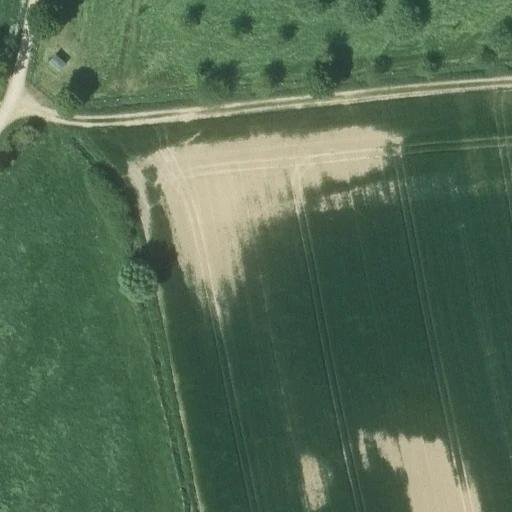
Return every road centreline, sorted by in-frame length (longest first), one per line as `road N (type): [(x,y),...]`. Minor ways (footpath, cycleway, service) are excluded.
road 1 (track): [(17,95),(83,124),(511,80)]
road 2 (track): [(0,119),(17,95),(35,0)]
